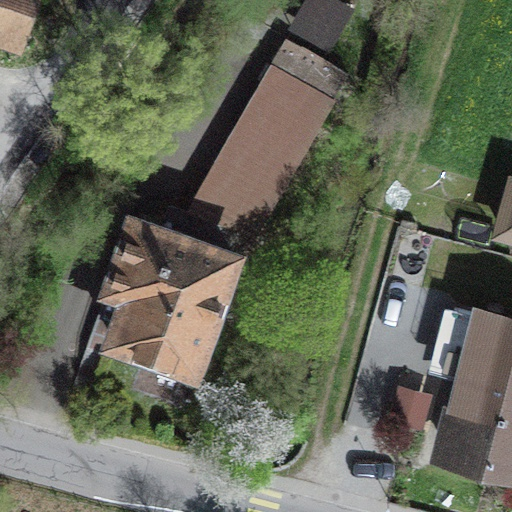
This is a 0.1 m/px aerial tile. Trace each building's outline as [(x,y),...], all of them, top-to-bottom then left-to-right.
[(0,0),(0,52),(22,60),(41,0),(0,0)] [(285,41),(184,218),(257,242),(349,75),(285,41)] [(511,179),(508,179),(491,243),(511,248),(511,179)] [(97,360),(201,395),(246,261),(127,221),(98,307),(113,311),(97,360)] [(453,381),(429,468),(511,489),(511,320),(473,310),(471,320),(445,313),(428,375),(453,381)] [(425,437),(434,396),(399,388),(390,429),(425,437)]
